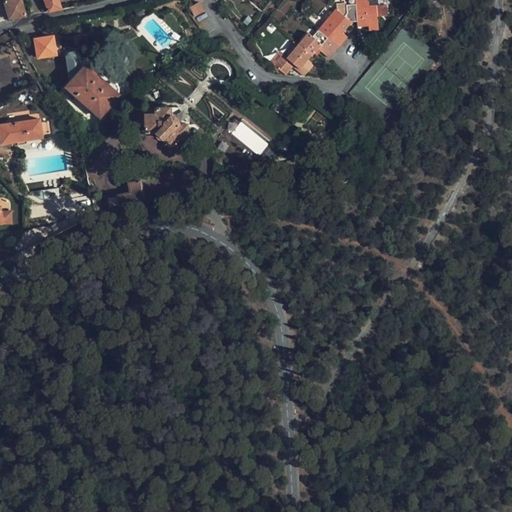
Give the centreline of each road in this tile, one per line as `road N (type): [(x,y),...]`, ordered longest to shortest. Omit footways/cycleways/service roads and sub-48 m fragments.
road 1 (unclassified): [(0,284),(166,227),(185,227),(232,250),(277,310),(295,511)]
road 2 (residential): [(0,29),(118,0)]
